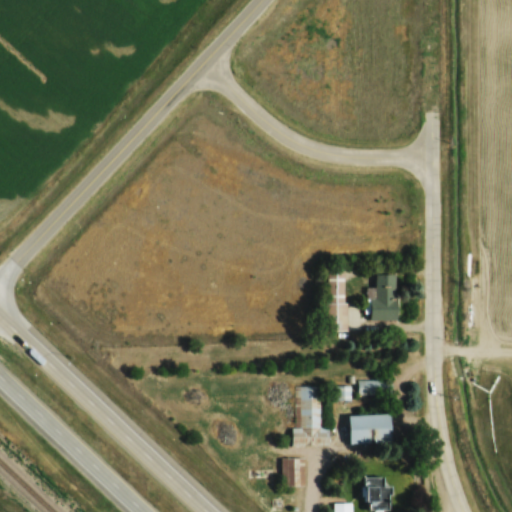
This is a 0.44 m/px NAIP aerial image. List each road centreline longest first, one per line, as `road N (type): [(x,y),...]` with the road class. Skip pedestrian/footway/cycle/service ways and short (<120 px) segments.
road 1 (residential): [(462,511),(436,402),(429,156),(326,151),(294,139),(200,63)]
road 2 (residential): [(0,278),(257,0)]
road 3 (trunk): [(208,511),(0,316)]
road 4 (trunk): [(0,378),(145,511)]
